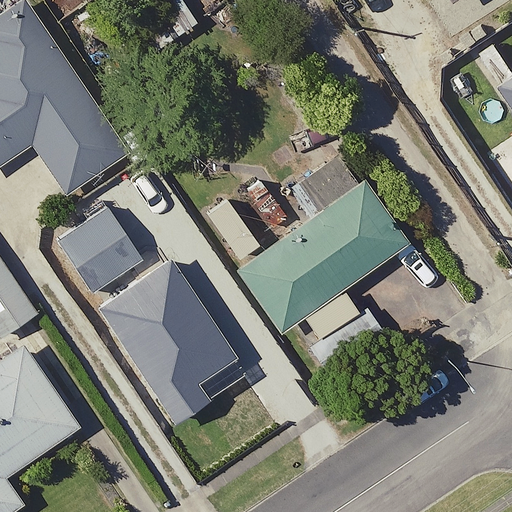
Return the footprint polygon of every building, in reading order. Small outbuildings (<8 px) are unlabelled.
[(463,0),(469,9),(482,0),(463,0)] [(127,156),(32,3),(0,22),(0,166),(35,145),(66,194),(127,156)] [(413,247),(350,152),(296,187),(319,221),(243,271),(284,333),(413,247)] [(180,426),(252,381),(159,234),(143,244),(116,201),(60,237),(180,426)] [(0,246),(0,338),(42,311),(0,246)] [(395,345),(371,311),(314,350),(339,385),(395,345)] [(81,433),(27,352),(0,370),(0,511),(25,511),(30,509),(11,480),(81,433)]
